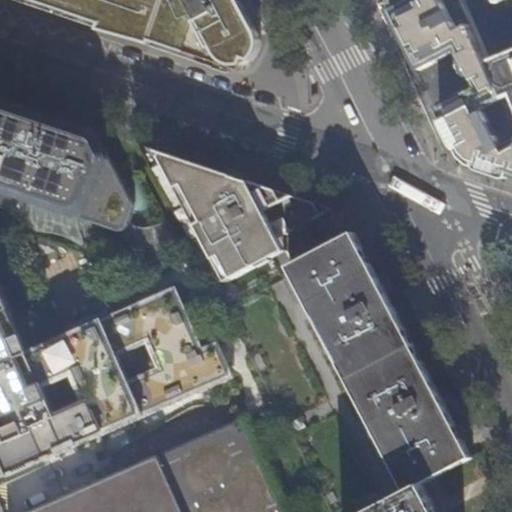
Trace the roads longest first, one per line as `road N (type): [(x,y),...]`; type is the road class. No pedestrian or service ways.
road 1 (secondary): [(387,169),(0,36)]
road 2 (tertiary): [(387,169),(511,406)]
road 3 (tertiary): [(387,169),(307,0)]
road 4 (secondary): [(387,169),(511,217)]
